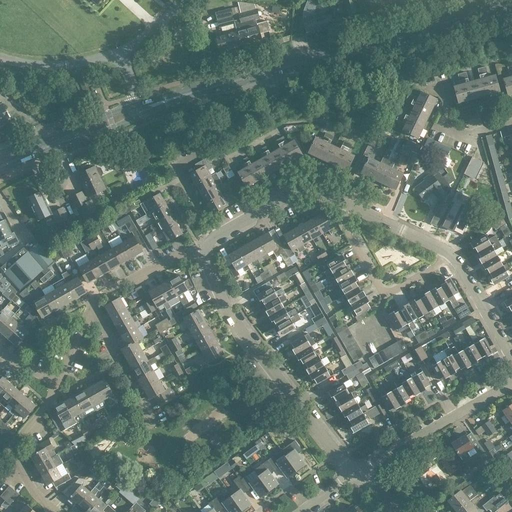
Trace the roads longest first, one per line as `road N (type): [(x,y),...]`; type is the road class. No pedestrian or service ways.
road 1 (secondary): [(143,112),(511,4)]
road 2 (residential): [(355,473),(233,320),(204,255)]
road 3 (residential): [(355,473),(511,381)]
road 4 (residential): [(350,206),(346,230),(383,292),(452,256)]
road 5 (secondary): [(0,168),(143,112)]
road 6 (residential): [(350,206),(303,188),(215,237)]
road 7 (residential): [(94,307),(91,300),(204,255)]
road 8 (residential): [(150,422),(94,307)]
road 9 (unclassified): [(120,52),(51,66),(0,58)]
road 10 (residential): [(444,84),(449,99),(439,127),(461,136),(511,122)]
